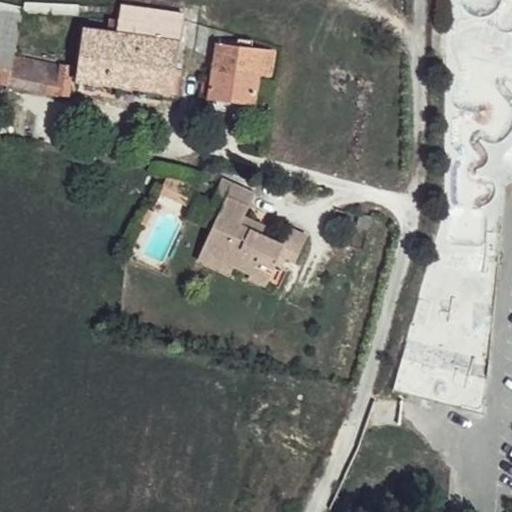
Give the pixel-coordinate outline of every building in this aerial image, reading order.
[(25,0),(24,7),(23,10),(77,15),(79,4),(25,0)] [(23,10),(24,7),(0,1),(0,80),(68,95),(73,66),(61,62),(60,65),(13,56),(23,10)] [(110,20),(108,32),(84,28),(76,79),(171,92),(183,14),(121,4),(119,21),(110,20)] [(217,44),(209,96),(254,103),(259,75),(268,76),(272,51),(217,44)] [(171,178),(162,195),(190,209),(197,195),(188,190),(189,187),(171,178)] [(223,178),(220,182),(240,186),(223,178)] [(240,186),(220,182),(211,204),(222,210),(202,251),(235,266),(252,275),(271,283),(278,266),(283,268),(289,257),(295,261),(306,237),(289,229),(281,244),(261,234),(250,230),(254,222),(243,217),(255,194),(240,186)] [(143,209),(138,220),(143,225),(150,211),(143,209)] [(264,227),(254,222),(250,230),(261,234),(264,227)] [(235,266),(202,251),(197,261),(230,277),(235,266)] [(271,283),(252,275),(249,280),(267,289),(271,283)]
